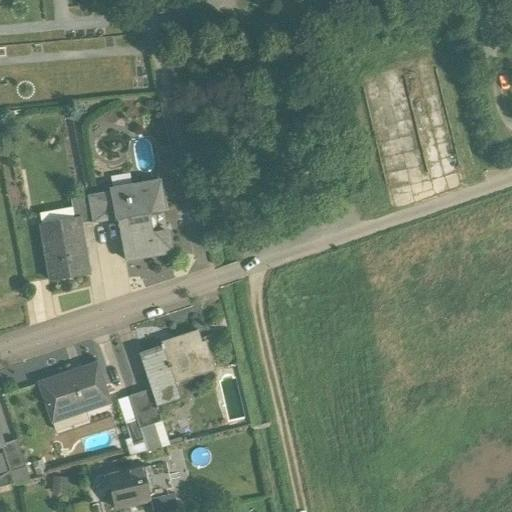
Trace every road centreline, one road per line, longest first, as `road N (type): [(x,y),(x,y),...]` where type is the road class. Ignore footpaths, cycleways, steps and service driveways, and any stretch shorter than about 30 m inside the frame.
road 1 (residential): [(0,356),(239,271)]
road 2 (track): [(247,269),(302,511)]
